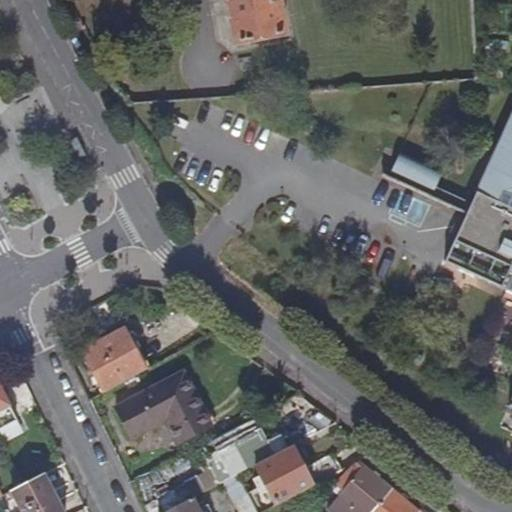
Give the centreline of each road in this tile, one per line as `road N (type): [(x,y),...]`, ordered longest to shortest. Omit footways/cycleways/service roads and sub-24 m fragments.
road 1 (residential): [(511,511),(480,502),(191,270),(149,219)]
road 2 (unclassified): [(30,0),(149,219)]
road 3 (residential): [(8,288),(112,511)]
road 4 (unclassified): [(149,219),(8,288)]
